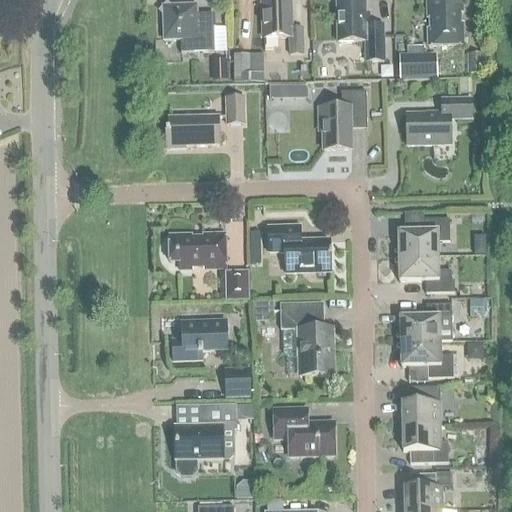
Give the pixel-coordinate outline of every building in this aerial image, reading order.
[(462,0),(427,0),(429,48),(464,48),(462,0)] [(365,2),(337,3),(338,45),(366,44),(367,64),(385,64),(384,28),(366,28),(365,2)] [(264,4),(265,41),(291,40),(292,57),(304,57),(303,31),(290,31),(289,4),(264,4)] [(163,10),(160,13),(163,16),(164,43),(181,42),(181,55),(215,54),(214,30),(214,17),(198,17),(198,13),(198,7),(171,8),(168,5),(165,8),(163,8),(163,10)] [(248,55),(232,55),(233,84),(249,83),(249,74),(248,55)] [(399,84),(437,82),(436,58),(398,59),(399,84)] [(226,61),(211,62),(211,82),(226,81),(226,61)] [(263,74),(249,74),(249,83),(263,83),(263,74)] [(469,79),(459,80),(460,94),(470,94),(469,79)] [(269,89),(269,102),(283,102),(283,89),(269,89)] [(319,111),(320,134),(323,134),(324,153),(352,153),(351,124),(367,124),(366,94),(343,95),(343,110),(319,111)] [(245,100),(224,100),(225,129),(245,128),(245,100)] [(407,117),(407,149),(451,148),(451,122),(473,122),(472,102),(442,102),(442,117),(407,117)] [(186,152),(186,149),(220,148),(219,119),(169,120),(170,132),(167,132),(167,152),(186,152)] [(399,260),(439,259),(439,245),(450,245),(450,222),(424,222),(425,235),(398,235),(399,260)] [(301,244),(301,229),(268,230),(269,256),(286,255),(286,277),(331,275),(330,243),(301,244)] [(259,234),(249,234),(249,241),(250,259),(250,261),(250,267),(260,267),(259,234)] [(226,271),(226,236),(169,238),(170,265),(179,265),(179,272),(226,271)] [(439,259),(399,260),(399,285),(426,284),(426,297),(455,296),(455,283),(451,283),(451,273),(439,273),(439,259)] [(248,303),(248,274),(226,275),(227,304),(248,303)] [(469,321),(483,321),(483,315),(486,315),(486,302),(483,302),(469,302),(469,321)] [(333,379),(332,331),(324,331),(324,306),(280,307),(281,333),(299,333),(300,379),(333,379)] [(451,344),(450,307),(426,308),(427,320),(400,321),(401,345),(441,344),(451,344)] [(182,343),(172,344),(173,364),(203,363),(203,355),(228,354),(226,324),(182,325),(182,343)] [(441,344),(401,345),(401,370),(428,369),(428,382),(453,381),(453,358),(441,359),(441,344)] [(224,402),(250,401),(249,372),(223,373),(224,402)] [(403,430),(440,429),(440,390),(408,390),(409,405),(402,405),(403,430)] [(200,428),(175,429),(175,463),(176,463),(177,474),(182,478),(192,478),(197,474),(197,462),(224,461),(223,433),(233,433),(237,433),(236,407),(200,409),(200,428)] [(289,460),(335,459),(334,425),(307,426),(307,412),(274,413),(274,443),(289,442),(289,460)] [(410,467),(436,467),(447,466),(446,447),(441,447),(440,429),(403,430),(403,455),(410,455),(410,467)] [(404,511),(442,511),(442,489),(452,489),(451,477),(411,478),(411,490),(404,490),(404,511)]
